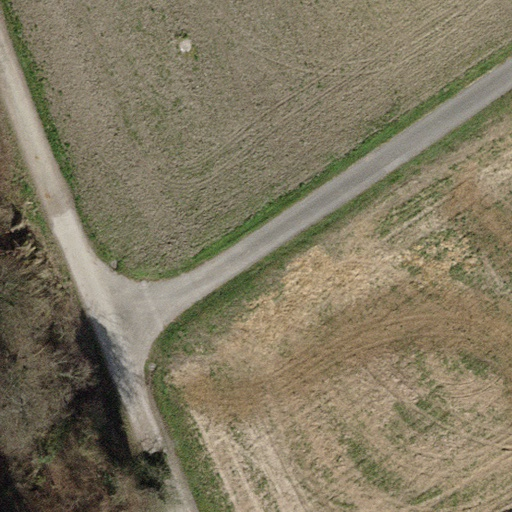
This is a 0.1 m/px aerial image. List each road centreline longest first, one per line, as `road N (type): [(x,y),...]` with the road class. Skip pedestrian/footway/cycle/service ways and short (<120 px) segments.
road 1 (track): [(511,69),(189,291),(104,332)]
road 2 (track): [(181,511),(0,101)]
